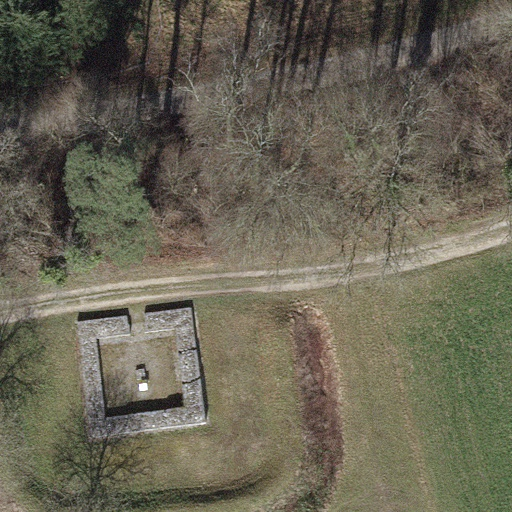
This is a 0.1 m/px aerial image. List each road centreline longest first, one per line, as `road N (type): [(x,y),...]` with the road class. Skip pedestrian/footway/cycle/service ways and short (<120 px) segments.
road 1 (track): [(0,133),(372,60),(511,17)]
road 2 (track): [(0,313),(169,287),(358,272),(511,230)]
